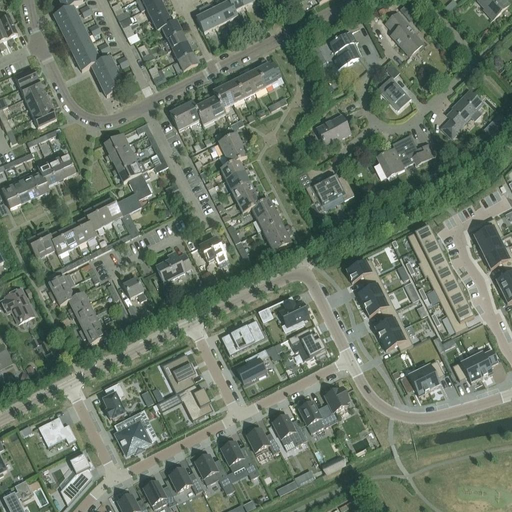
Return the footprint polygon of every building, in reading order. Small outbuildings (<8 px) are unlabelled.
[(83,4),(81,0),(67,0),(60,3),(61,6),(62,6),(65,12),(72,9),(83,4)] [(161,4),(158,0),(140,0),(141,0),(136,3),(141,14),(146,11),(161,4)] [(244,8),(240,0),(226,0),(228,2),(229,4),(234,13),(244,8)] [(256,3),(254,0),(240,0),(244,8),(256,3)] [(480,0),(478,3),(485,11),(487,9),(495,19),(493,20),(494,21),(508,8),(501,0),(480,0)] [(125,2),(119,5),(123,14),(130,11),(125,2)] [(166,15),(161,4),(146,11),(152,22),(166,15)] [(234,13),(229,4),(218,10),(226,24),(237,19),(234,13)] [(404,8),(400,12),(409,22),(413,19),(404,8)] [(77,18),(72,9),(65,12),(54,18),(58,27),(77,18)] [(123,15),(121,10),(114,13),(116,19),(123,15)] [(226,24),(218,10),(213,13),(208,15),(215,30),(226,24)] [(171,25),(166,15),(152,22),(157,33),(162,31),(161,30),(171,25)] [(215,30),(208,15),(196,21),(204,35),(215,30)] [(410,59),(423,47),(408,29),(409,28),(398,15),(385,26),(394,36),(391,38),(410,59)] [(18,38),(10,19),(8,16),(0,19),(0,24),(8,42),(7,42),(10,49),(16,46),(13,40),(18,38)] [(81,27),(77,18),(58,27),(63,36),(81,27)] [(171,26),(171,25),(161,30),(162,31),(167,42),(181,34),(176,23),(171,26)] [(86,36),(81,27),(63,36),(67,45),(86,36)] [(122,31),(125,36),(132,32),(129,27),(122,31)] [(134,37),(132,32),(125,36),(127,40),(134,37)] [(187,45),(181,34),(167,42),(172,52),(187,45)] [(350,35),(340,40),(339,39),(334,42),(335,43),(330,45),(335,56),(336,55),(339,60),(334,63),(338,71),(347,67),(347,68),(352,65),(352,64),(359,60),(355,52),(354,53),(351,48),(355,45),(350,35)] [(90,46),(86,36),(67,45),(72,55),(90,46)] [(192,56),(187,45),(172,52),(177,63),(192,56)] [(95,55),(90,46),(72,55),(77,64),(95,55)] [(318,49),(309,54),(314,63),(323,58),(318,49)] [(149,56),(147,51),(140,55),(142,60),(149,56)] [(92,68),(100,64),(95,55),(77,64),(82,74),(92,69),(92,68)] [(198,67),(192,56),(177,63),(183,74),(198,67)] [(110,60),(100,64),(92,68),(92,69),(95,75),(96,78),(114,69),(110,60)] [(263,69),(257,72),(266,90),(277,84),(275,82),(281,79),(274,65),(268,67),(266,62),(261,64),(263,69)] [(222,68),(224,72),(233,68),(232,64),(222,68)] [(119,78),(114,69),(96,78),(97,81),(98,80),(101,87),(119,78)] [(266,90),(257,72),(250,75),(248,71),(244,73),(255,95),(266,90)] [(34,73),(25,77),(23,73),(13,77),(20,92),(38,84),(34,73)] [(160,78),(158,73),(150,76),(153,82),(160,78)] [(255,95),(244,73),(239,75),(241,80),(235,83),(244,100),(255,95)] [(124,88),(119,78),(101,87),(104,94),(107,99),(112,97),(111,94),(124,88)] [(391,79),(378,91),(398,113),(411,101),(391,79)] [(244,100),(235,83),(229,86),(227,82),(222,84),(233,106),(244,100)] [(43,93),(38,84),(20,92),(25,101),(43,93)] [(233,106),(222,84),(218,86),(220,91),(213,94),(216,99),(222,111),(233,106)] [(29,111),(50,101),(49,102),(48,100),(49,100),(48,96),(45,98),(43,93),(25,101),(29,111)] [(480,117),(476,113),(482,107),(470,95),(464,101),(463,100),(455,107),(457,109),(447,118),(450,121),(446,126),(457,136),(461,131),(460,130),(470,119),(474,123),(480,117)] [(225,117),(222,111),(216,99),(210,102),(207,98),(203,100),(214,122),(225,117)] [(214,122),(203,100),(198,102),(201,107),(195,110),(194,110),(201,122),(200,123),(203,128),(214,122)] [(279,103),(274,106),(276,111),(282,108),(287,106),(285,100),(279,103)] [(53,110),(54,109),(52,106),(52,107),(50,102),(50,101),(29,111),(34,121),(55,111),(54,111),(53,112),(53,110)] [(201,122),(194,110),(195,110),(192,104),(185,108),(183,103),(179,106),(190,128),(200,123),(201,122)] [(190,128),(179,106),(174,108),(176,112),(170,116),(179,133),(190,128)] [(57,116),(55,111),(34,121),(38,131),(56,123),(54,118),(57,116)] [(257,114),(260,119),(265,117),(263,111),(257,114)] [(252,117),(247,119),(249,125),(255,122),(252,117)] [(507,125),(499,117),(493,124),(497,128),(499,126),(503,129),(507,125)] [(350,137),(341,119),(316,131),(325,149),(350,137)] [(11,131),(7,121),(2,124),(6,134),(11,131)] [(236,125),(238,130),(244,127),(241,122),(236,125)] [(145,133),(148,138),(152,136),(147,126),(136,132),(138,137),(145,133)] [(226,132),(228,137),(234,135),(231,129),(226,132)] [(17,145),(11,131),(6,134),(12,147),(17,145)] [(56,132),(46,137),(48,141),(58,137),(56,132)] [(218,143),(223,140),(220,135),(215,138),(218,143)] [(156,145),(152,136),(148,138),(152,147),(156,145)] [(48,141),(46,137),(36,141),(38,146),(48,141)] [(224,157),(246,146),(244,141),(239,143),(236,137),(219,146),(224,157)] [(109,157),(127,148),(122,138),(104,147),(109,157)] [(389,152),(376,159),(385,178),(386,180),(397,175),(404,171),(404,170),(414,165),(416,168),(435,159),(429,146),(421,150),(417,152),(410,138),(392,147),(394,150),(389,152)] [(204,143),(206,149),(212,146),(209,140),(204,143)] [(38,146),(36,141),(27,145),(29,150),(38,146)] [(161,154),(156,145),(152,147),(157,156),(161,154)] [(199,146),(193,148),(196,154),(201,151),(199,146)] [(248,150),(246,146),(224,157),(230,168),(238,163),(247,159),(244,152),(248,150)] [(114,166),(132,157),(127,148),(109,157),(105,159),(107,164),(112,161),(114,166)] [(166,164),(161,154),(157,156),(162,166),(166,164)] [(31,155),(22,160),(24,164),(33,160),(31,155)] [(119,176),(137,167),(132,157),(114,166),(116,171),(112,173),(114,178),(119,176)] [(67,158),(57,162),(65,181),(75,176),(67,158)] [(24,164),(22,160),(12,164),(14,168),(24,164)] [(65,181),(57,162),(48,167),(56,185),(65,181)] [(194,165),(197,171),(202,168),(200,163),(194,165)] [(226,183),(248,172),(246,167),(241,170),(238,163),(230,168),(221,172),(226,183)] [(14,168),(12,164),(3,168),(5,173),(14,168)] [(166,164),(162,166),(154,170),(156,175),(168,169),(166,164)] [(56,185),(48,167),(38,171),(41,176),(46,189),(47,189),(56,185)] [(128,183),(141,176),(137,167),(119,176),(123,185),(128,183)] [(250,176),(248,172),(226,183),(232,194),(249,185),(246,179),(250,176)] [(146,173),(141,176),(128,183),(135,196),(138,203),(152,196),(145,183),(150,181),(146,173)] [(200,176),(203,181),(208,179),(205,173),(200,176)] [(49,195),(47,189),(46,189),(41,176),(31,181),(39,199),(49,195)] [(306,190),(319,216),(321,220),(325,219),(322,214),(325,213),(321,206),(340,196),(344,203),(354,198),(344,177),(336,181),(335,178),(319,187),(318,184),(306,190)] [(39,199),(31,181),(21,185),(29,203),(39,199)] [(157,192),(161,190),(156,181),(152,183),(157,192)] [(211,184),(205,187),(208,192),(213,190),(211,184)] [(29,203),(21,185),(12,189),(20,208),(29,203)] [(237,205),(259,194),(257,189),(252,191),(249,185),(232,194),(237,205)] [(20,208),(12,189),(2,193),(10,212),(20,208)] [(261,198),(259,194),(237,205),(243,216),(252,211),(260,207),(260,206),(257,200),(261,198)] [(213,203),(219,200),(216,195),(211,198),(213,203)] [(142,209),(138,203),(135,196),(115,206),(121,220),(142,209)] [(121,220),(115,206),(113,201),(103,206),(112,224),(121,220)] [(269,202),(260,206),(260,207),(252,211),(257,222),(279,211),(277,206),(272,208),(269,202)] [(112,224),(103,206),(93,211),(102,229),(112,224)] [(222,206),(216,209),(219,214),(224,211),(222,206)] [(102,229),(93,211),(84,216),(87,221),(93,234),(102,229)] [(281,215),(279,211),(257,222),(262,233),(280,224),(277,217),(281,215)] [(222,220),(224,225),(230,222),(227,217),(222,220)] [(87,221),(78,226),(87,244),(96,239),(93,234),(87,221)] [(485,233),(474,239),(479,250),(499,240),(499,241),(503,239),(494,221),(482,227),(485,233)] [(148,233),(155,243),(170,233),(163,223),(148,233)] [(268,244),(290,232),(288,228),(283,230),(280,224),(262,233),(268,244)] [(87,244),(78,226),(68,230),(77,248),(87,244)] [(133,226),(126,229),(130,236),(132,241),(139,237),(133,226)] [(429,229),(407,239),(413,252),(435,242),(429,229)] [(77,248),(68,230),(59,235),(68,253),(77,248)] [(292,237),(290,232),(268,244),(273,255),(291,246),(288,239),(292,237)] [(241,244),(235,233),(230,235),(235,246),(241,244)] [(56,253),(50,240),(47,234),(37,239),(46,257),(56,253)] [(68,253),(59,235),(50,240),(56,253),(58,258),(68,253)] [(122,246),(132,241),(130,236),(120,241),(122,246)] [(46,257),(37,239),(28,244),(37,262),(46,257)] [(499,240),(479,250),(484,261),(504,251),(499,241),(499,240)] [(113,250),(122,246),(120,241),(111,246),(113,250)] [(218,266),(227,262),(216,241),(200,249),(207,264),(215,260),(218,266)] [(435,242),(413,252),(420,265),(441,255),(435,242)] [(113,250),(111,246),(102,250),(104,255),(113,250)] [(504,251),(484,261),(490,272),(501,267),(504,272),(511,268),(511,256),(508,249),(504,251)] [(94,260),(104,255),(102,250),(92,255),(94,260)] [(85,264),(94,260),(92,255),(83,260),(85,264)] [(184,257),(177,260),(175,255),(170,257),(172,262),(156,270),(164,286),(185,276),(184,274),(191,270),(184,257)] [(252,266),(246,255),(241,257),(246,268),(252,266)] [(420,265),(418,266),(425,280),(427,279),(426,278),(448,268),(441,255),(420,265)] [(76,269),(85,264),(83,260),(74,265),(76,269)] [(348,273),(346,274),(352,285),(360,282),(363,280),(366,286),(379,279),(370,262),(354,270),(354,268),(347,272),(348,273)] [(66,274),(76,269),(74,265),(64,269),(66,274)] [(448,268),(426,278),(427,279),(433,291),(454,281),(448,268)] [(507,278),(496,284),(501,295),(511,289),(511,268),(504,272),(507,278)] [(57,279),(66,274),(64,269),(55,274),(57,279)] [(85,270),(76,274),(81,282),(89,277),(85,270)] [(47,283),(57,279),(55,274),(45,279),(47,283)] [(202,279),(210,295),(222,289),(217,280),(213,282),(209,275),(202,279)] [(50,299),(69,290),(74,287),(69,277),(64,280),(63,279),(49,286),(52,293),(48,295),(50,299)] [(99,284),(96,277),(91,279),(95,286),(99,284)] [(369,291),(358,297),(363,308),(387,296),(379,279),(366,286),(369,291)] [(137,298),(139,302),(140,304),(146,302),(136,281),(123,287),(130,301),(137,298)] [(454,281),(433,291),(439,304),(461,293),(454,281)] [(411,285),(404,288),(408,296),(412,305),(419,301),(415,293),(411,285)] [(107,289),(111,296),(115,294),(112,287),(107,289)] [(511,289),(501,295),(507,306),(511,303),(511,289)] [(74,301),(69,290),(50,299),(52,304),(57,302),(60,308),(69,304),(74,301)] [(1,303),(7,316),(14,313),(20,325),(18,326),(34,318),(21,292),(5,300),(6,301),(1,303)] [(461,293),(439,304),(446,317),(467,306),(461,293)] [(119,301),(115,294),(111,296),(114,304),(119,301)] [(70,317),(89,307),(83,296),(74,301),(69,304),(72,310),(68,312),(70,317)] [(387,296),(363,308),(369,320),(380,314),(383,320),(396,313),(387,296)] [(309,319),(303,307),(296,310),(294,305),(285,309),(285,311),(280,314),(287,330),(295,326),(296,330),(304,326),(302,323),(309,319)] [(467,306),(446,317),(455,336),(468,330),(465,324),(474,320),(467,306)] [(80,325),(94,318),(89,307),(70,317),(72,321),(76,319),(80,325)] [(128,312),(134,324),(141,321),(135,308),(128,312)] [(268,310),(258,315),(261,320),(270,316),(268,310)] [(386,326),(375,331),(380,342),(404,330),(396,313),(383,320),(386,326)] [(130,323),(126,315),(121,318),(125,325),(130,323)] [(97,323),(94,318),(80,325),(83,331),(78,333),(81,338),(99,329),(103,327),(100,322),(97,323)] [(105,332),(103,327),(99,329),(81,338),(83,342),(87,340),(90,347),(105,340),(102,334),(105,332)] [(238,331),(220,340),(226,352),(227,351),(233,348),(236,354),(249,347),(250,348),(265,341),(261,333),(255,336),(251,328),(247,330),(246,329),(239,332),(238,331)] [(404,330),(380,342),(386,354),(397,348),(400,354),(413,348),(404,330)] [(311,337),(308,331),(288,341),(295,355),(298,353),(304,364),(314,358),(316,361),(327,355),(316,335),(311,337)] [(438,339),(433,342),(439,355),(445,352),(442,347),(438,339)] [(280,346),(274,349),(276,354),(277,356),(283,353),(280,346)] [(12,365),(3,347),(0,348),(0,368),(0,369),(1,371),(12,365)] [(273,348),(265,352),(268,359),(270,358),(276,354),(274,349),(273,348)] [(479,351),(468,357),(471,361),(481,381),(492,376),(488,369),(497,365),(489,350),(488,350),(489,351),(485,353),(481,355),(479,351)] [(237,374),(244,386),(265,375),(259,363),(268,359),(265,352),(244,363),(245,363),(248,368),(237,374)] [(194,386),(191,380),(196,378),(193,372),(194,372),(193,371),(192,371),(190,367),(188,368),(183,358),(167,366),(174,379),(168,381),(176,397),(177,396),(195,387),(194,386)] [(461,365),(452,369),(460,384),(468,380),(471,387),(481,381),(471,361),(462,365),(461,365)] [(428,369),(419,373),(429,394),(439,389),(436,382),(444,378),(437,363),(428,368),(428,369)] [(409,377),(400,382),(407,396),(415,392),(419,399),(429,394),(419,373),(409,378),(409,377)] [(113,422),(125,416),(117,401),(124,397),(118,386),(105,393),(108,400),(103,403),(108,413),(106,414),(110,422),(112,421),(113,422)] [(213,414),(207,402),(208,401),(204,391),(199,394),(195,387),(177,396),(181,404),(185,402),(188,409),(187,410),(193,422),(192,422),(192,424),(213,414)] [(333,415),(347,408),(346,406),(349,404),(342,391),(325,399),(330,411),(325,414),(332,427),(338,424),(333,415)] [(161,414),(167,411),(163,403),(156,407),(161,416),(162,415),(161,414)] [(313,405),(299,412),(307,428),(311,436),(325,429),(325,430),(332,427),(325,414),(319,417),(313,405)] [(127,432),(116,437),(126,458),(149,446),(149,445),(156,441),(151,431),(144,435),(139,426),(147,422),(142,414),(122,424),(127,432)] [(287,418),(273,426),(284,448),(287,453),(295,449),(307,443),(299,427),(293,430),(287,418)] [(76,443),(69,428),(64,430),(59,420),(38,430),(48,450),(65,441),(68,447),(76,443)] [(29,429),(21,433),(23,438),(32,434),(29,429)] [(280,454),(273,440),(267,443),(261,432),(247,439),(255,455),(269,448),(273,457),(280,454)] [(260,478),(247,453),(241,456),(235,445),(221,452),(232,475),(244,469),(251,482),(260,478)] [(84,458),(69,465),(75,477),(60,495),(67,509),(91,482),(87,473),(94,469),(90,463),(87,464),(84,458)] [(235,493),(221,467),(216,470),(210,458),(195,465),(207,488),(219,482),(226,497),(235,493)] [(328,466),(323,468),(326,476),(331,473),(345,466),(341,459),(328,466)] [(202,493),(196,480),(190,483),(184,471),(169,479),(177,494),(191,487),(196,496),(202,493)] [(32,496),(25,483),(14,489),(21,502),(32,496)] [(177,506),(170,493),(164,496),(158,484),(143,492),(153,511),(154,511),(168,505),(170,510),(171,509),(175,507),(177,506)] [(22,511),(14,496),(3,502),(7,509),(8,511),(22,511)] [(146,511),(144,506),(138,509),(132,498),(118,505),(121,511),(146,511)] [(348,511),(360,504),(357,500),(346,507),(348,511)] [(252,503),(243,507),(245,511),(251,511),(256,510),(252,503)]
